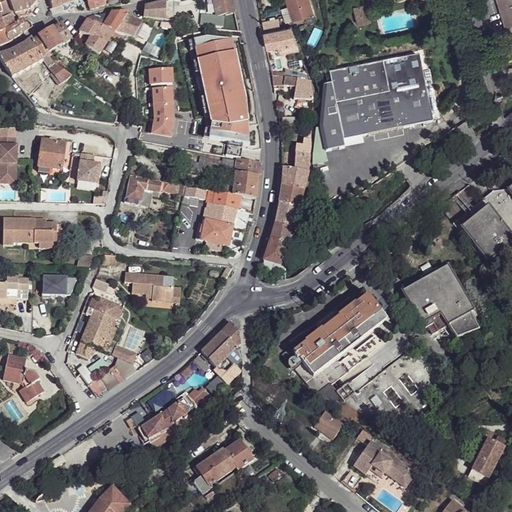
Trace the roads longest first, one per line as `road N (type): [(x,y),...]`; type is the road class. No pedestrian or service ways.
road 1 (residential): [(0,77),(39,118),(120,132),(126,141),(105,231),(117,251),(250,265)]
road 2 (tertiary): [(253,296),(308,284),(511,126)]
road 3 (secondary): [(244,0),(271,157),(250,265)]
road 4 (secondary): [(95,417),(237,300)]
road 5 (residential): [(246,384),(261,431),(357,511)]
road 6 (residential): [(0,332),(56,353),(95,417)]
